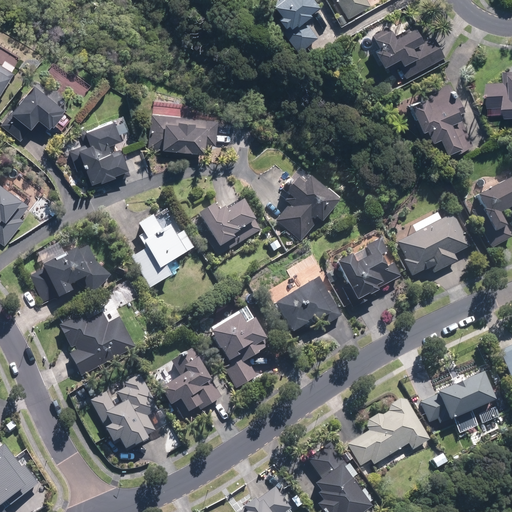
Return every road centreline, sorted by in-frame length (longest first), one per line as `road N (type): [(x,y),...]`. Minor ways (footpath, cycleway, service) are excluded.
road 1 (residential): [(511,293),(420,331),(228,454),(112,511)]
road 2 (residential): [(0,322),(95,511)]
road 3 (track): [(504,296),(440,173),(423,165)]
